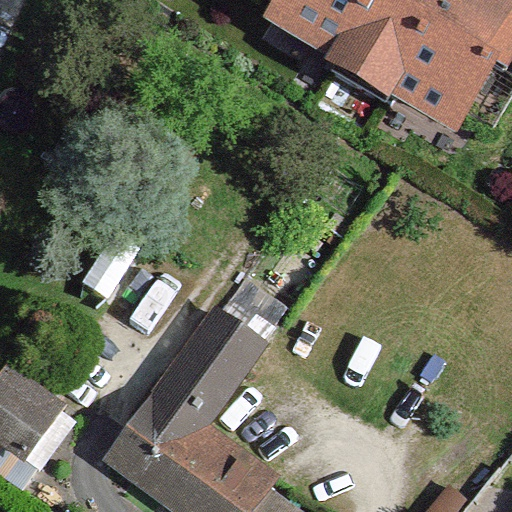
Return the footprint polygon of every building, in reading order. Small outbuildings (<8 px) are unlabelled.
[(276,0),(286,5),(280,14),(344,53),(396,86),(460,124),(467,112),(496,129),(511,102),(511,76),(507,73),(484,59),(508,18),(511,10),(511,0),(445,0),(444,2),(439,0),(276,0)] [(484,59),(507,73),(511,64),(511,20),(508,18),(484,59)] [(396,86),(344,53),(335,70),(387,101),(396,86)] [(117,453),(197,511),(251,511),(278,476),(206,422),(260,347),(219,316),(151,407),(117,453)] [(0,383),(0,440),(41,468),(74,423),(5,376),(0,383)]
